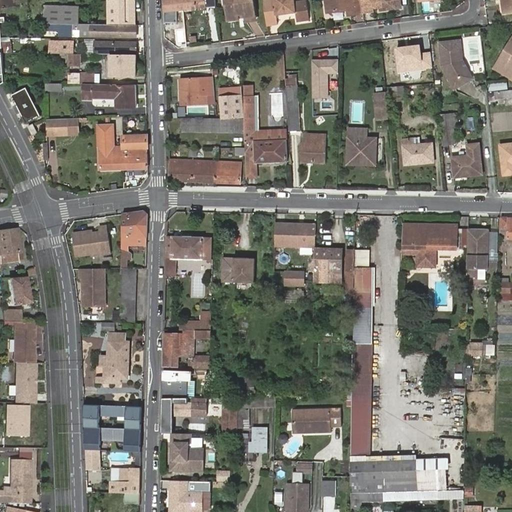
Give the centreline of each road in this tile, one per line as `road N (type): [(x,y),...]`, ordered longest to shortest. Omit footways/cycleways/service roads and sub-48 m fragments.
road 1 (residential): [(511,203),(158,198)]
road 2 (residential): [(475,0),(461,19),(156,61)]
road 3 (residential): [(158,198),(149,511)]
road 4 (residential): [(78,511),(68,300),(49,212)]
road 5 (residential): [(156,61),(158,198)]
